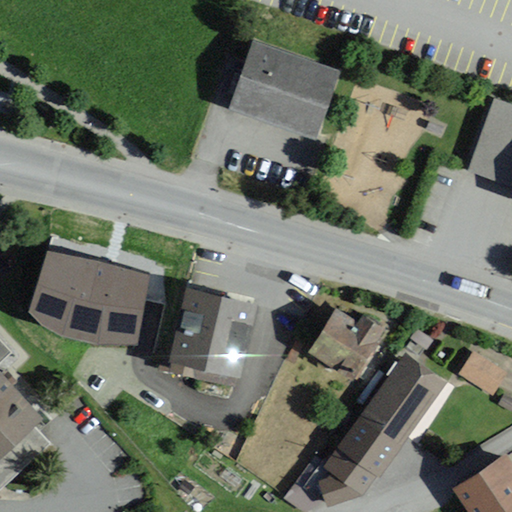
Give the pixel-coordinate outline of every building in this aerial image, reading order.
[(337,72),(251,41),(228,102),(314,133),(337,72)] [(511,104),(498,99),(473,169),(511,182),(511,104)] [(145,278),(50,256),(33,308),(47,322),(65,333),(99,341),(134,343),(145,278)] [(254,308),(191,293),(175,359),(239,374),(254,308)] [(366,323),(342,309),(317,354),(365,382),(394,331),(369,317),(366,323)] [(0,490),(48,444),(31,426),(43,415),(0,368),(0,365),(12,354),(0,340),(0,490)] [(453,384),(410,353),(342,444),(346,447),(329,470),(334,474),(319,480),(328,507),(363,495),(380,472),(384,476),(453,384)] [(504,371),(475,356),(464,377),(493,392),(504,371)] [(511,511),(511,459),(511,458),(455,491),(469,511),(511,511)]
